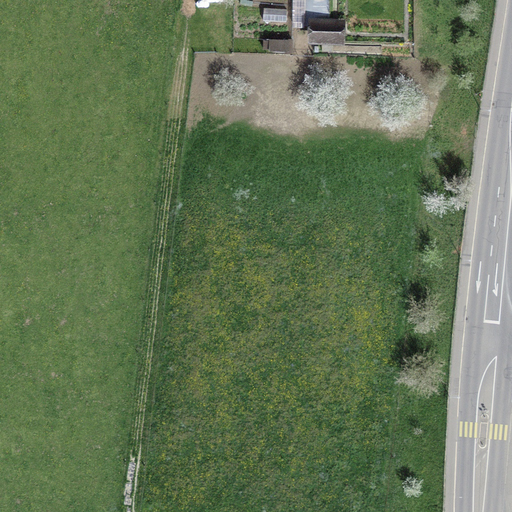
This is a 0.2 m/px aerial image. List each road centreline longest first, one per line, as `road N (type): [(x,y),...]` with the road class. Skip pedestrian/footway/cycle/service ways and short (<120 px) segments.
road 1 (tertiary): [(511,150),(490,346)]
road 2 (tertiary): [(490,346),(480,511)]
